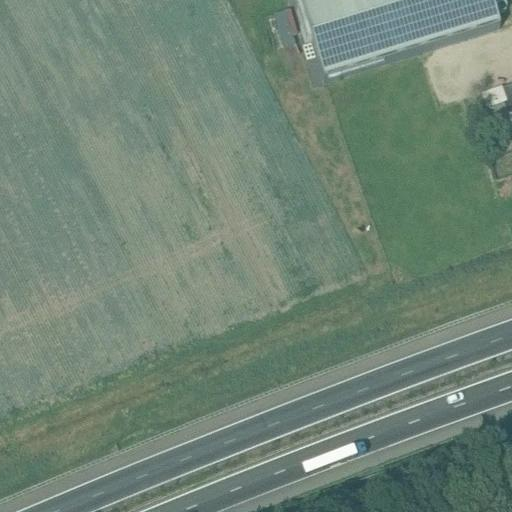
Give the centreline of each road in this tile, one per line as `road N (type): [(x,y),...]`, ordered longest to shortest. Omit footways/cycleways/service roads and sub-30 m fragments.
road 1 (motorway): [(511,334),(53,511)]
road 2 (motorway): [(177,511),(511,385)]
